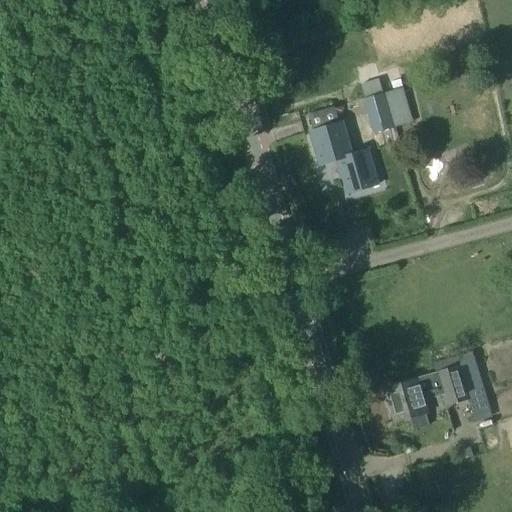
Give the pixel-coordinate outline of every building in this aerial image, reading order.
[(364,100),(364,101),(374,135),(412,124),(402,89),(383,95),(364,100)] [(343,124),(310,133),(319,166),(336,162),(345,196),(378,187),(368,152),(352,157),(343,124)] [(356,241),(358,260),(370,259),(368,240),(356,241)] [(435,373),(434,374),(441,396),(444,407),(468,400),(458,367),(435,373)] [(434,374),(383,390),(393,423),(408,419),(425,414),(427,413),(423,401),(441,396),(434,374)]
